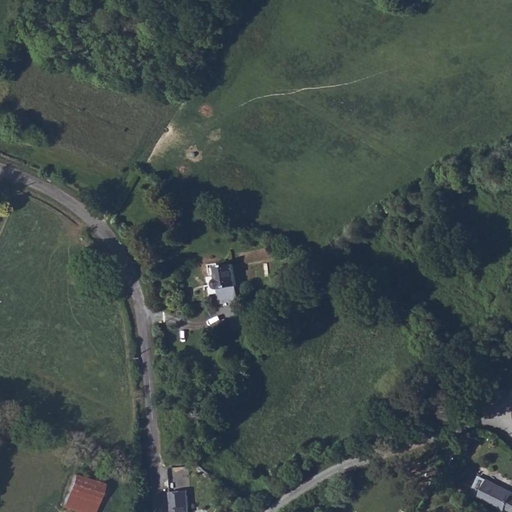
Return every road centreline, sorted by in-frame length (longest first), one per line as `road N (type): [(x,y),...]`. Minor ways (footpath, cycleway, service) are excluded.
road 1 (unclassified): [(0,168),(93,219),(122,261),(138,318),(159,511)]
road 2 (unclassified): [(272,511),(322,476),(492,406)]
